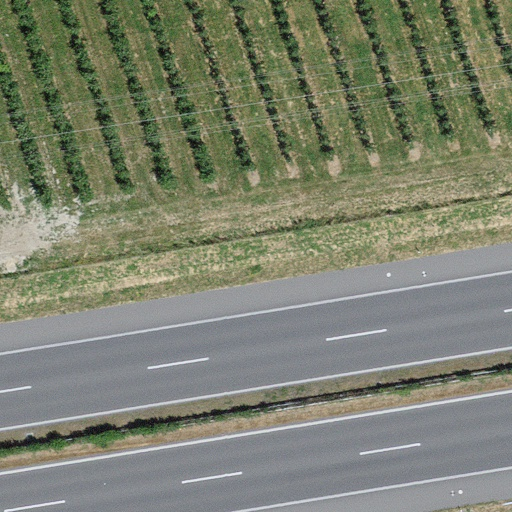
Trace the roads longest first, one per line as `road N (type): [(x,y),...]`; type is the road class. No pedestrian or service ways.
road 1 (motorway): [(511,311),(0,393)]
road 2 (motorway): [(4,511),(511,430)]
